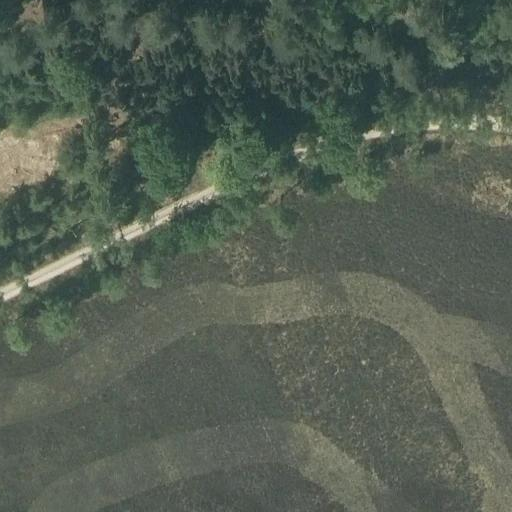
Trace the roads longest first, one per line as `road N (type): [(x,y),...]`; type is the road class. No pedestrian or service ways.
road 1 (track): [(0,294),(192,202),(375,129),(511,126)]
road 2 (track): [(0,92),(92,100),(269,169)]
